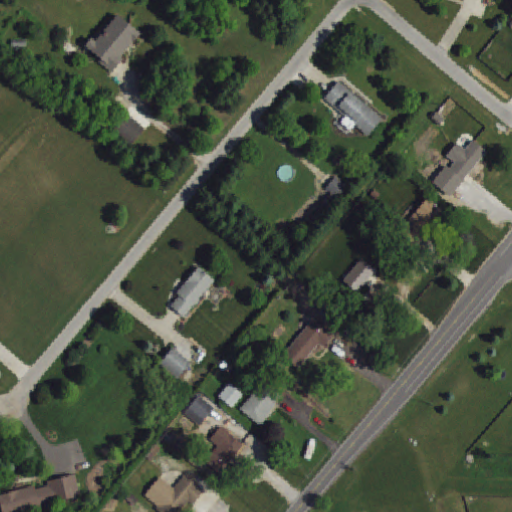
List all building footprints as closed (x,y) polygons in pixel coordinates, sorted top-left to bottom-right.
[(144,35),(120,15),(98,43),(94,39),(86,49),(115,71),(144,35)] [(349,118),(345,124),(352,130),(355,125),(371,138),(386,119),(341,83),(327,100),(349,118)] [(148,130),(131,115),(118,129),(135,145),(148,130)] [(467,182),(490,152),(475,141),(469,151),(462,145),(446,166),(467,182)] [(329,189),(339,197),(348,186),(338,178),(329,189)] [(447,215),(432,200),(403,229),(419,244),(447,215)] [(346,284),(363,294),(377,269),(361,260),(346,284)] [(218,281),(202,269),(172,306),(188,319),(218,281)] [(300,370),(322,345),(326,349),(337,337),(318,320),(285,356),(300,370)] [(194,364),(176,349),(162,365),(181,380),(194,364)] [(221,398),(235,409),(246,396),(232,385),(221,398)] [(265,427),(283,399),(262,385),(244,413),(265,427)] [(217,409),(202,397),(187,415),(202,427),(217,409)] [(222,475),(247,447),(225,426),(212,440),(221,448),(208,462),(222,475)] [(1,496),(4,511),(26,511),(83,498),(78,476),(49,483),(51,487),(38,490),(37,487),(1,496)] [(146,498),(163,511),(187,511),(205,490),(187,476),(176,489),(162,478),(146,498)]
